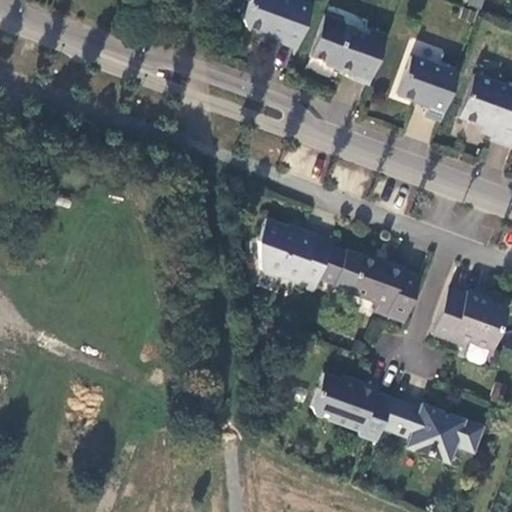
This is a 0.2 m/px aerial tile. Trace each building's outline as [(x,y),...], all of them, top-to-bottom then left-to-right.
[(280,41),(296,47),(313,0),(292,0),(293,0),(292,0),(250,0),(243,19),(246,25),(264,32),(263,40),(278,46),(280,41)] [(349,78),(366,83),(385,34),(367,28),(365,32),(347,27),(342,18),(324,12),(307,56),(329,63),(328,66),(350,74),(349,78)] [(423,115),(438,121),(457,71),(407,54),(393,93),(426,106),(423,115)] [(488,140),(511,148),(511,88),(472,73),(457,118),(478,126),(490,130),(489,135),(488,140)] [(477,131),(489,135),(490,130),(478,126),(477,131)] [(138,144),(120,138),(117,147),(134,153),(138,144)] [(310,295),(331,239),(293,224),(292,227),(291,231),(284,229),(285,225),(265,218),(257,245),(256,246),(259,278),(275,284),(278,282),(296,287),(297,285),(306,288),(304,293),(310,295)] [(401,323),(418,275),(401,268),(402,266),(386,260),(384,263),(357,253),(351,269),(352,274),(346,292),(374,302),(372,312),(401,323)] [(464,292),(447,286),(429,332),(461,344),(472,341),(489,346),(504,307),(480,297),(480,294),(465,289),(464,292)] [(387,403),(388,401),(373,396),(375,392),(354,384),(352,388),(320,376),(311,401),(317,407),(358,422),(354,436),(373,443),(378,429),(387,403)] [(416,413),(387,403),(378,429),(406,440),(403,451),(445,467),(451,449),(470,455),(478,429),(419,408),(416,413)]
